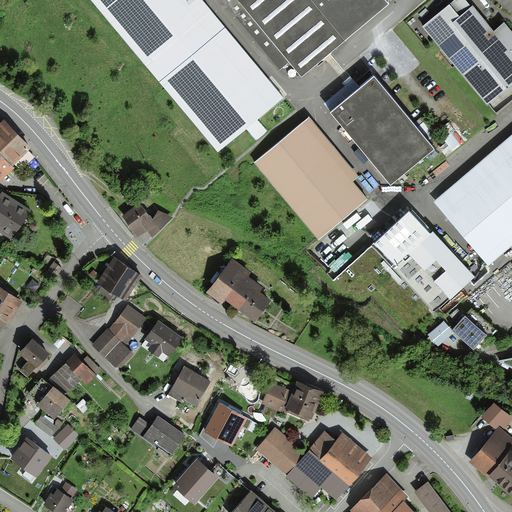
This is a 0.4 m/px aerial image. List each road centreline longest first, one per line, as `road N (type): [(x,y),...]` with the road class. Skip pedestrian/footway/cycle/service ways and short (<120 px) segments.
road 1 (secondary): [(109,227),(190,303),(342,383),(414,432)]
road 2 (residential): [(0,399),(14,344),(109,227)]
road 3 (secondary): [(0,100),(109,227)]
